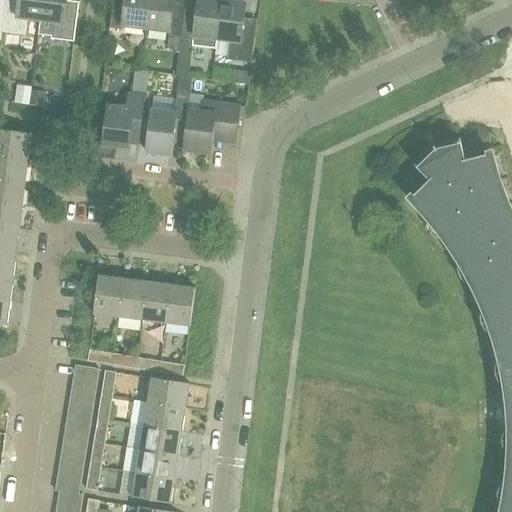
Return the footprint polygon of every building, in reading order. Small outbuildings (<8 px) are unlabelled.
[(19,0),(18,12),(6,11),(3,33),(26,35),(28,22),(31,19),(41,20),(43,0),(19,0)] [(43,0),(41,20),(51,22),(53,26),(52,39),(75,42),(78,18),(66,16),(67,0),(43,0)] [(114,0),(110,28),(123,30),(124,26),(147,29),(150,0),(114,0)] [(169,36),(170,36),(169,48),(180,49),(182,38),(186,8),(186,5),(174,4),(174,0),(150,0),(147,29),(170,32),(169,36)] [(218,39),(223,0),(220,0),(198,0),(198,10),(186,8),(182,38),(194,40),(194,36),(218,39)] [(252,63),(256,38),(242,36),(247,3),(223,0),(218,39),(230,41),(227,60),(252,63)] [(136,78),(140,83),(148,84),(149,72),(137,70),(136,78)] [(241,71),(239,84),(249,85),(251,72),(241,71)] [(30,104),(32,94),(18,92),(16,102),(30,104)] [(129,147),(129,143),(131,132),(141,133),(146,96),(128,93),(127,106),(108,104),(105,130),(102,130),(100,146),(117,148),(117,146),(129,147)] [(30,104),(44,106),(45,96),(32,94),(30,104)] [(172,155),(173,140),(175,129),(186,131),(190,101),(177,99),(176,113),(152,110),(147,152),(172,155)] [(236,143),(238,127),(241,106),(204,101),(203,111),(190,109),(184,151),(195,152),(196,154),(197,156),(198,157),(199,158),(201,159),(203,159),(205,159),(206,158),(208,157),(209,155),(209,154),(211,154),(213,141),(236,143)] [(0,129),(0,153),(30,157),(33,134),(0,129)] [(411,196),(410,197),(411,197),(420,208),(430,218),(432,221),(433,222),(437,227),(436,228),(437,229),(438,228),(443,234),(444,236),(446,239),(454,250),(461,261),(463,265),(464,266),(467,271),(467,272),(466,272),(466,274),(468,273),(471,280),(472,281),(474,284),(480,297),(485,309),(487,313),(487,314),(490,320),(488,321),(489,322),(490,322),(493,329),(493,330),(494,333),(498,347),(502,360),(502,364),(503,365),(504,372),(503,372),(503,373),(504,373),(506,381),(506,382),(507,385),(508,392),(508,400),(509,406),(510,413),(510,415),(510,416),(510,428),(510,432),(510,440),(509,440),(509,441),(511,441),(510,449),(510,450),(510,453),(509,467),(508,481),(507,485),(507,486),(506,493),(505,493),(505,494),(506,495),(505,502),(504,503),(504,507),(502,511),(511,511),(511,213),(509,208),(504,194),(499,181),(500,180),(500,179),(499,180),(495,167),(491,152),(490,153),(489,151),(474,158),(466,161),(464,162),(460,145),(421,168),(431,178),(430,180),(414,195),(412,197),(411,196)] [(0,153),(0,177),(27,181),(30,157),(0,153)] [(27,181),(0,177),(0,202),(24,205),(27,181)] [(0,202),(0,226),(21,229),(24,205),(0,202)] [(0,250),(17,253),(21,229),(0,226),(0,250)] [(0,250),(0,274),(14,276),(17,253),(0,250)] [(0,274),(0,298),(11,300),(14,276),(0,274)] [(94,315),(118,318),(123,278),(99,275),(94,315)] [(118,318),(142,321),(147,281),(123,278),(118,318)] [(147,281),(142,321),(166,324),(171,284),(147,281)] [(196,287),(171,284),(166,324),(191,327),(196,287)] [(11,300),(0,298),(0,323),(8,325),(11,300)] [(90,350),(88,362),(112,365),(114,354),(90,350)] [(136,369),(138,358),(114,354),(112,365),(136,369)] [(161,362),(138,358),(136,369),(160,373),(161,362)] [(160,373),(183,376),(185,365),(161,362),(160,373)] [(76,366),(74,377),(98,381),(100,370),(76,366)] [(104,370),(100,394),(112,396),(116,372),(104,370)] [(96,392),(98,381),(74,377),(73,388),(96,392)] [(152,378),(148,402),(187,408),(191,384),(152,378)] [(73,388),(71,400),(94,404),(96,392),(73,388)] [(108,420),(112,396),(100,394),(97,418),(108,420)] [(69,411),(93,415),(94,404),(71,400),(69,411)] [(183,432),(187,408),(148,402),(144,425),(183,432)] [(69,411),(67,422),(91,426),(93,415),(69,411)] [(97,418),(93,442),(104,444),(108,420),(97,418)] [(91,426),(67,422),(65,434),(89,438),(91,426)] [(140,449),(179,456),(183,432),(144,425),(140,449)] [(65,434),(63,445),(87,449),(89,438),(65,434)] [(104,444),(93,442),(89,466),(100,467),(104,444)] [(85,460),(87,449),(63,445),(62,456),(85,460)] [(176,479),(179,456),(140,449),(137,473),(176,479)] [(62,456),(60,468),(83,471),(85,460),(62,456)] [(85,489),(97,491),(100,467),(89,466),(85,489)] [(82,483),(83,471),(60,468),(58,479),(82,483)] [(172,503),(176,479),(137,473),(133,497),(172,503)] [(56,491),(60,492),(80,494),(82,483),(58,479),(56,491)] [(58,503),(82,507),(84,495),(80,494),(60,492),(58,503)] [(89,498),(86,511),(98,511),(100,500),(89,498)] [(58,503),(56,511),(80,511),(82,507),(58,503)]
